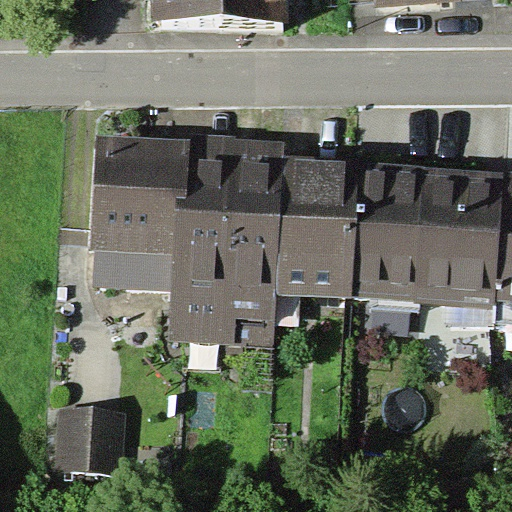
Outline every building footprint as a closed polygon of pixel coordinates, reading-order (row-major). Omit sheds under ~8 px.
[(220,17),(219,0),(152,0),(153,19),(220,17)] [(285,0),(219,0),(220,17),(285,15),(285,0)] [(376,0),(377,8),(464,1),(463,0),(376,0)] [(189,134),(189,141),(185,197),(178,197),(173,291),(169,342),(273,348),(276,293),(285,154),(286,140),(189,134)] [(189,141),(96,136),(90,249),(96,249),(94,287),(173,291),(178,197),(185,197),(189,141)] [(361,160),(285,154),(276,293),(350,297),(361,160)] [(434,166),(361,160),(350,297),(423,302),(434,166)] [(504,171),(434,166),(423,302),(494,307),(496,299),(504,171)] [(511,171),(504,171),(496,299),(511,299),(511,171)] [(61,410),(60,467),(122,467),(122,411),(61,410)] [(511,434),(499,436),(501,458),(511,456),(511,434)]
